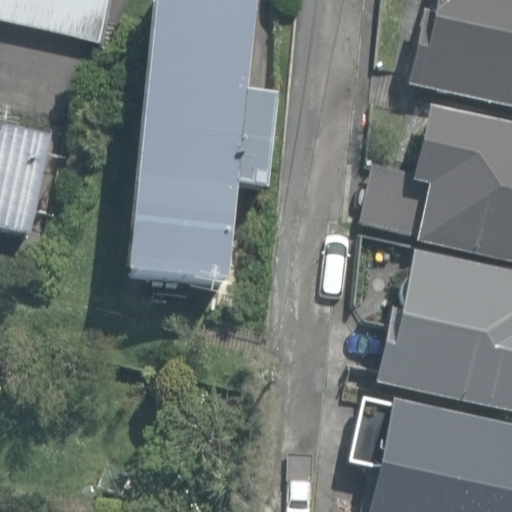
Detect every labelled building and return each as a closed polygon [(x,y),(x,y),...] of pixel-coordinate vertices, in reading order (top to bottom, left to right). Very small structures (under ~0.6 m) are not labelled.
[(0,0),(0,23),(98,45),(107,0),(0,0)] [(149,0),(122,276),(220,286),(230,187),(262,190),(271,99),(239,96),(248,0),(149,0)] [(402,87),(511,109),(511,0),(432,0),(430,15),(418,12),(402,87)] [(413,243),(511,264),(511,126),(424,107),(409,175),(368,166),(355,225),(414,238),(413,243)] [(0,232),(25,238),(46,139),(0,129),(0,232)] [(370,384),(511,414),(511,277),(407,255),(395,312),(385,310),(382,327),(354,320),(342,368),(371,375),(370,384)] [(363,511),(511,511),(511,425),(390,399),(388,407),(361,401),(347,464),(373,470),(363,511)]
